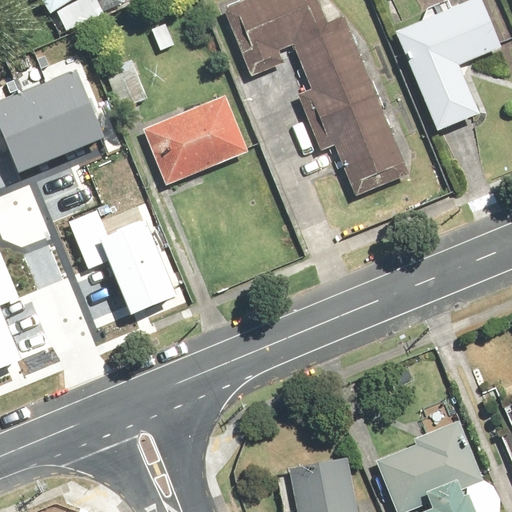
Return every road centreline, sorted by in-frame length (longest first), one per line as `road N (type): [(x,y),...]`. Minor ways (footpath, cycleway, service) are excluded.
road 1 (residential): [(511,242),(130,404)]
road 2 (residential): [(130,404),(0,457)]
